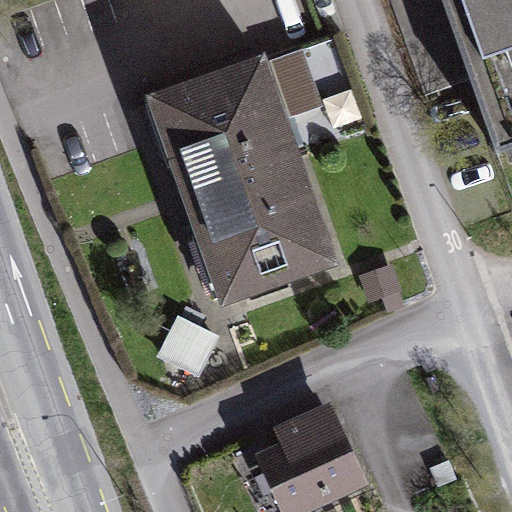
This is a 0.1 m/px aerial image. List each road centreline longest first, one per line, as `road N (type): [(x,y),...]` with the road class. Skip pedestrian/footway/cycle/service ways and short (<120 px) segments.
road 1 (residential): [(464,303),(358,0)]
road 2 (secondary): [(53,511),(0,355)]
road 3 (track): [(511,430),(464,303)]
